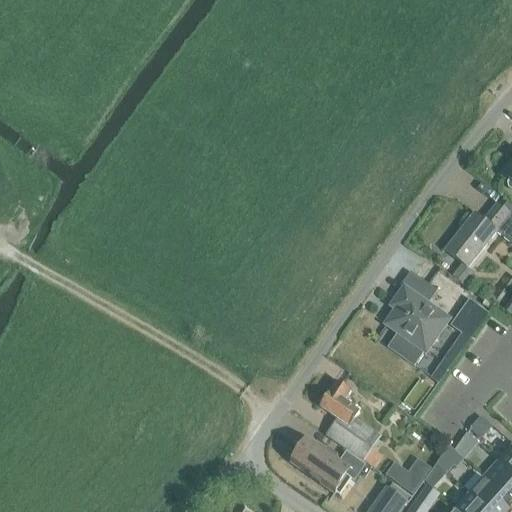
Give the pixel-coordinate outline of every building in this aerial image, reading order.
[(510,182),(508,185),(508,189),(511,191),(511,161),(502,176),(510,182)] [(445,252),(468,270),(496,233),(511,244),(511,216),(496,205),(483,222),(474,215),(445,252)] [(400,306),(385,327),(397,335),(386,350),(413,368),(423,353),(425,354),(448,321),(427,306),(404,290),(395,303),(400,306)] [(450,330),(459,337),(443,360),(451,366),(486,317),(468,304),(450,330)] [(330,394),(319,408),(337,420),(325,437),(347,452),(365,428),(353,419),(357,413),(343,403),(350,393),(337,384),(330,394)] [(489,426),(480,418),(468,431),(477,439),(489,426)] [(308,441),(291,465),(335,495),(347,478),(354,483),(366,466),(346,453),(339,463),(308,441)] [(454,453),(464,462),(471,454),(460,445),(454,453)] [(511,445),(497,462),(511,475),(511,445)] [(364,461),(362,463),(373,470),(380,460),(369,452),(364,461)] [(442,458),(436,466),(446,475),(447,476),(454,468),(442,458)] [(511,475),(497,462),(483,478),(511,504),(511,475)] [(393,465),(384,477),(411,496),(419,485),(408,477),(393,465)] [(430,475),(439,483),(446,475),(436,466),(430,475)] [(488,511),(511,511),(511,504),(483,478),(468,494),(488,511)] [(416,503),(427,510),(437,495),(427,487),(416,503)] [(387,489),(370,511),(400,511),(407,503),(387,489)] [(454,510),(455,511),(488,511),(468,494),(454,510)]
